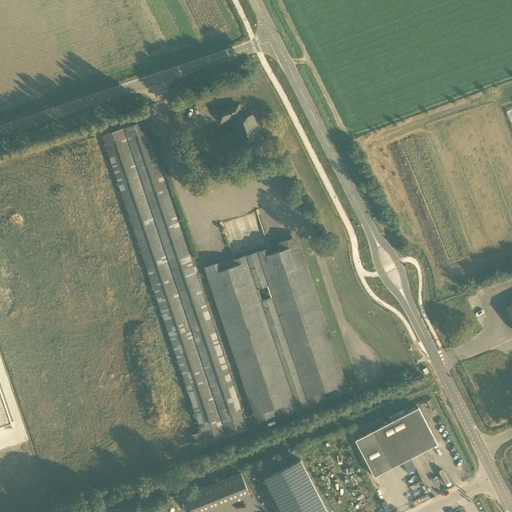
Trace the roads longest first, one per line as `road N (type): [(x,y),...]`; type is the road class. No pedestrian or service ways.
road 1 (tertiary): [(0,131),(274,39)]
road 2 (secondary): [(373,234),(274,39)]
road 3 (secondary): [(481,450),(405,301)]
